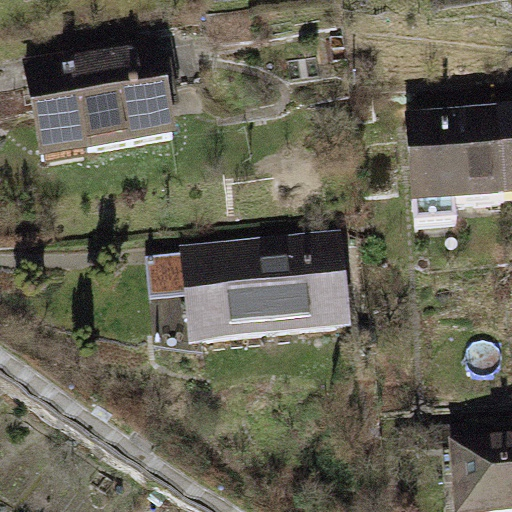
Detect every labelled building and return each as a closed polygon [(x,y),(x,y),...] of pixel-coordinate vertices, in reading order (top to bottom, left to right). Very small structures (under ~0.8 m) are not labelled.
[(211,111),(195,45),(29,72),(44,162),(174,139),(170,118),(211,111)] [(511,121),(500,123),(506,205),(511,204),(511,121)] [(500,123),(410,129),(416,211),(506,205),(500,123)] [(195,344),(348,329),(340,245),(187,260),(195,344)] [(511,511),(511,448),(456,453),(460,511),(511,511)]
